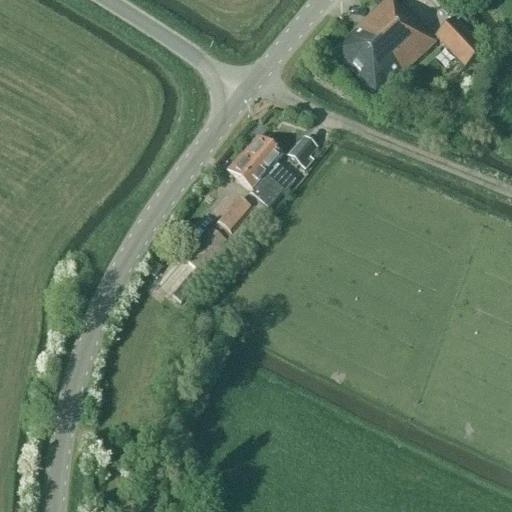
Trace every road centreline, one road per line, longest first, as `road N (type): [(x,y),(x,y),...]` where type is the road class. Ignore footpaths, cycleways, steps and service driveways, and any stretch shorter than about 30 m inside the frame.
road 1 (tertiary): [(53,511),(67,406),(104,302),(166,195),(244,94)]
road 2 (track): [(256,80),(511,194)]
road 3 (unclassified): [(244,94),(105,0)]
road 4 (tertiary): [(244,94),(323,0)]
